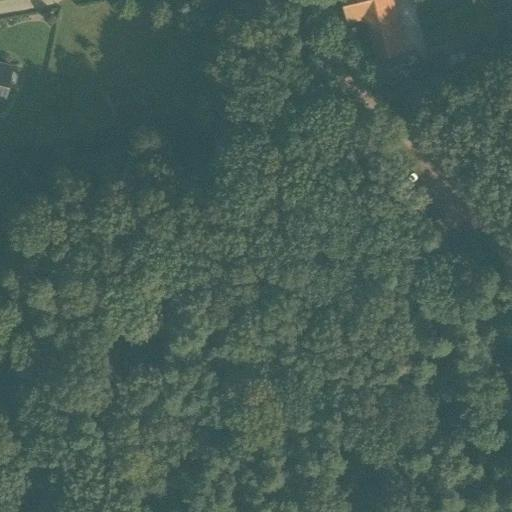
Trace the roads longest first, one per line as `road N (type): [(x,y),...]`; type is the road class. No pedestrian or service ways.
road 1 (unclassified): [(511,233),(259,0)]
road 2 (track): [(325,511),(460,422),(511,376)]
